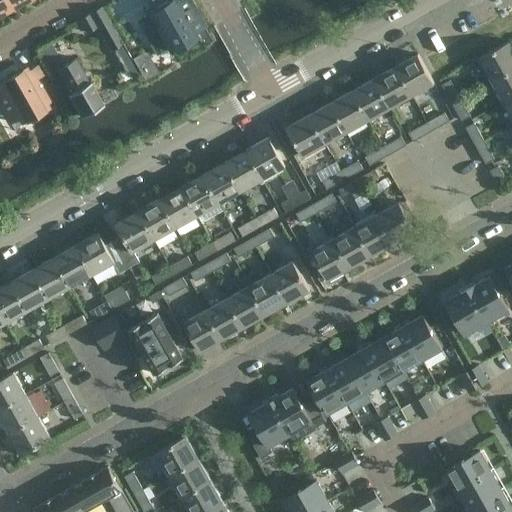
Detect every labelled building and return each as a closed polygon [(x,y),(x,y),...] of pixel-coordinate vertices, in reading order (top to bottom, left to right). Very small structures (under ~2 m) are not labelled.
[(0,0),(0,13),(1,15),(11,9),(10,8),(5,0),(0,0)] [(203,26),(188,0),(179,0),(175,2),(174,0),(169,0),(148,12),(170,50),(195,36),(192,32),(203,26)] [(85,32),(96,26),(89,13),(78,20),(85,32)] [(511,48),(508,41),(478,57),(491,80),(511,67),(511,48)] [(113,51),(120,62),(122,61),(130,78),(138,73),(134,67),(122,46),(113,51)] [(142,52),(132,58),(145,80),(158,72),(150,58),(148,54),(147,53),(146,52),(144,52),(143,52),(142,52)] [(396,66),(412,95),(434,83),(418,54),(396,66)] [(68,92),(66,93),(79,116),(102,103),(89,80),(87,81),(74,58),(55,68),(68,92)] [(37,65),(26,71),(24,68),(0,81),(0,82),(2,86),(0,86),(0,106),(8,122),(19,116),(21,120),(46,106),(44,102),(54,96),(37,65)] [(374,78),(390,108),(412,95),(396,66),(374,78)] [(511,67),(491,80),(503,101),(511,96),(511,67)] [(352,90),(369,119),(390,108),(374,78),(352,90)] [(442,84),(452,102),(460,97),(450,79),(442,84)] [(331,102),(347,132),(369,119),(352,90),(331,102)] [(511,96),(503,101),(511,117),(511,96)] [(460,97),(452,102),(462,120),(470,115),(460,97)] [(309,114),(326,143),(347,132),(331,102),(309,114)] [(431,130),(449,120),(445,112),(427,122),(431,130)] [(287,126),(303,156),(326,143),(309,114),(287,126)] [(413,141),(431,130),(427,122),(408,132),(413,141)] [(476,145),(484,140),(474,122),(466,127),(476,145)] [(388,154),(406,144),(401,135),(383,145),(388,154)] [(269,136),(247,149),(263,179),(286,166),(269,136)] [(484,140),(476,145),(486,163),(494,158),(484,140)] [(388,154),(383,145),(365,155),(370,164),(388,154)] [(247,149),(225,161),(242,191),(263,179),(247,149)] [(358,160),(340,170),(345,178),(363,168),(358,160)] [(225,161),(203,173),(220,203),(242,191),(225,161)] [(490,170),(500,188),(508,184),(498,165),(490,170)] [(375,168),(357,178),(362,187),(380,177),(375,168)] [(345,178),(340,170),(322,180),(327,189),(345,178)] [(203,173),(182,185),(198,215),(220,203),(203,173)] [(344,197),(362,187),(357,178),(339,188),(344,197)] [(198,215),(182,185),(160,197),(177,227),(198,215)] [(332,192),(314,203),(318,211),(337,201),(332,192)] [(305,201),(300,193),(281,203),(286,212),(305,201)] [(160,197),(138,210),(155,240),(177,227),(160,197)] [(376,213),(393,242),(415,230),(398,200),(376,213)] [(318,211),(314,203),(296,212),(300,221),(318,211)] [(256,217),(261,226),(279,216),(274,207),(256,217)] [(138,210),(130,214),(116,222),(123,235),(114,240),(129,267),(140,261),(134,251),(155,240),(138,210)] [(354,225),(371,254),(393,242),(376,213),(354,225)] [(238,227),(242,236),(261,226),(256,217),(238,227)] [(333,237),(350,267),(371,254),(354,225),(333,237)] [(269,227),(252,238),(256,246),(274,236),(269,227)] [(213,241),(218,250),(236,240),(231,231),(213,241)] [(129,267),(114,240),(105,245),(98,232),(76,245),(93,274),(114,262),(120,272),(129,267)] [(333,237),(310,249),(327,279),(350,267),(333,237)] [(252,238),(234,248),(238,257),(256,246),(252,238)] [(195,251),(200,260),(218,250),(213,241),(195,251)] [(93,274),(76,245),(54,257),(71,287),(93,274)] [(226,252),(208,262),(213,271),(231,261),(226,252)] [(188,256),(170,266),(175,274),(193,264),(188,256)] [(71,287),(54,257),(32,269),(49,299),(71,287)] [(271,272),(287,301),(310,289),(293,259),(271,272)] [(208,262),(190,272),(195,281),(213,271),(208,262)] [(170,266),(152,276),(157,284),(175,274),(170,266)] [(49,299),(32,269),(11,281),(28,311),(49,299)] [(249,284),(266,313),(287,301),(271,272),(249,284)] [(188,285),(183,276),(165,286),(170,295),(188,285)] [(508,309),(490,276),(475,284),(468,288),(487,321),(508,309)] [(28,311),(11,281),(0,287),(0,312),(6,323),(28,311)] [(227,296),(244,326),(266,313),(249,284),(227,296)] [(487,321),(468,288),(461,292),(461,293),(446,301),(465,333),(487,321)] [(107,300),(112,309),(130,299),(125,290),(107,300)] [(163,297),(159,290),(149,296),(152,303),(163,297)] [(206,308),(222,338),(244,326),(227,296),(206,308)] [(112,309),(107,300),(89,310),(94,319),(112,309)] [(206,308),(183,320),(200,350),(222,338),(206,308)] [(121,326),(127,322),(121,311),(92,328),(98,338),(121,326)] [(144,320),(169,365),(184,357),(171,335),(176,333),(177,335),(178,334),(170,321),(165,324),(158,312),(144,320)] [(69,333),(87,323),(82,314),(64,324),(69,333)] [(403,326),(422,358),(441,347),(423,315),(403,326)] [(144,320),(130,328),(137,340),(131,343),(139,356),(140,356),(138,354),(143,351),(155,373),(169,365),(144,320)] [(69,333),(64,324),(46,335),(51,343),(69,333)] [(121,326),(98,338),(104,349),(126,336),(121,326)] [(422,358),(403,326),(385,336),(403,369),(422,358)] [(511,344),(506,334),(497,339),(504,350),(511,345),(511,344)] [(403,369),(385,336),(366,347),(384,380),(403,369)] [(25,358),(44,347),(39,338),(20,349),(25,358)] [(366,347),(347,358),(365,390),(384,380),(366,347)] [(25,358),(20,349),(3,359),(8,368),(25,358)] [(49,352),(40,357),(51,376),(59,371),(49,352)] [(347,358),(328,368),(347,401),(365,390),(347,358)] [(479,364),(472,367),(482,385),(488,381),(479,364)] [(347,401),(328,368),(309,380),(327,412),(347,401)] [(467,370),(461,374),(471,391),(477,388),(467,370)] [(15,371),(0,378),(0,408),(27,393),(15,371)] [(64,400),(73,395),(63,377),(54,382),(64,400)] [(279,396),(271,400),(295,441),(317,429),(316,427),(327,420),(315,400),(304,406),(293,388),(279,396)] [(39,415),(27,393),(0,408),(0,414),(10,431),(39,415)] [(435,411),(426,394),(419,398),(429,415),(435,411)] [(74,418),(83,413),(73,395),(64,400),(74,418)] [(423,418),(429,415),(419,398),(413,401),(423,418)] [(295,441),(271,400),(264,404),(250,412),(260,431),(249,437),(261,458),(272,451),(269,445),(289,433),(294,441),(295,441)] [(10,431),(22,453),(22,454),(52,438),(39,415),(10,431)] [(388,415),(382,419),(392,436),(398,433),(388,415)] [(386,439),(392,436),(382,419),(376,422),(386,439)] [(157,451),(169,474),(198,458),(185,435),(157,451)] [(447,468),(458,488),(491,469),(479,450),(447,468)] [(335,460),(338,466),(356,457),(352,451),(335,460)] [(359,463),(356,457),(338,466),(342,473),(359,463)] [(169,474),(182,495),(210,479),(198,458),(169,474)] [(109,465),(71,487),(85,511),(108,498),(116,511),(133,511),(135,511),(109,465)] [(458,488),(469,506),(501,488),(491,469),(458,488)] [(133,471),(124,476),(134,493),(143,488),(133,471)] [(182,495),(190,511),(202,511),(222,501),(210,479),(182,495)] [(316,479),(284,498),(291,511),(304,511),(327,499),(316,479)] [(35,511),(82,511),(85,511),(71,487),(33,508),(35,511)] [(143,488),(134,493),(144,511),(153,507),(143,488)] [(469,506),(471,511),(502,511),(511,507),(501,488),(469,506)] [(374,489),(357,499),(360,505),(378,495),(374,489)] [(364,511),(381,501),(378,495),(360,505),(364,511)] [(415,511),(432,503),(428,496),(411,506),(414,511),(415,511)] [(304,511),(334,511),(327,499),(304,511)] [(202,511),(228,511),(222,501),(202,511)] [(432,503),(415,511),(429,511),(435,509),(432,503)]
